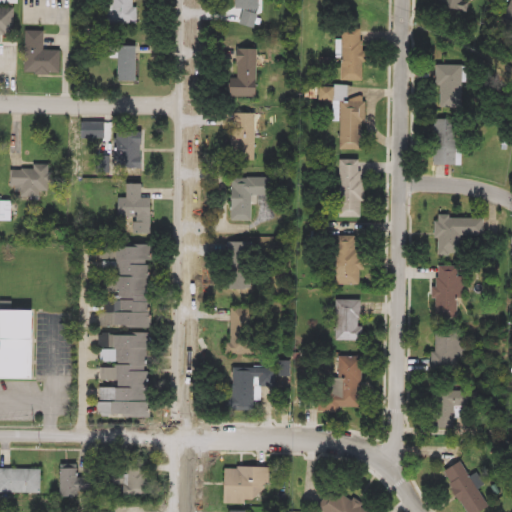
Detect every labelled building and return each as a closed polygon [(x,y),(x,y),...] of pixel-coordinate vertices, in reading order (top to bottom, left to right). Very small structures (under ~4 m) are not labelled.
[(108,25),(108,0),(135,0),(135,25),(108,25)] [(258,0),(258,27),(240,27),(240,9),(234,9),(234,0),(258,0)] [(476,0),(472,18),(433,9),(435,0),(476,0)] [(0,8),(12,8),(12,30),(0,30),(0,8)] [(360,29),(360,81),(340,81),(340,29),(360,29)] [(59,51),(59,75),(22,75),(23,31),(43,32),(43,51),(59,51)] [(135,82),(116,82),(116,47),(135,47),(135,82)] [(257,49),(256,100),(227,99),(229,48),(257,49)] [(435,108),(435,65),(462,65),(462,108),(435,108)] [(317,87),(346,87),(346,102),(363,102),(363,151),(337,151),(338,102),(317,102),(317,87)] [(254,115),(253,161),(231,161),(232,114),(254,115)] [(456,166),(433,165),(434,120),(457,120),(456,166)] [(82,138),(82,124),(104,124),(104,138),(82,138)] [(113,133),(141,133),(141,171),(113,170),(113,133)] [(361,218),(338,218),(338,160),(361,160),(361,218)] [(16,167),(49,168),(49,196),(15,196),(16,167)] [(269,178),(269,196),(250,196),(250,221),(229,221),(229,178),(269,178)] [(130,235),(130,217),(114,217),(115,199),(123,199),(123,185),(140,185),(140,199),(149,199),(149,235),(130,235)] [(1,221),(1,201),(14,201),(14,221),(1,221)] [(436,256),(436,218),(483,218),(482,236),(459,236),(459,256),(436,256)] [(361,285),(331,286),(329,225),(342,224),(343,237),(359,236),(361,285)] [(250,242),(250,290),(226,290),(226,242),(250,242)] [(97,417),(99,328),(98,328),(99,246),(151,247),(150,331),(148,331),(147,418),(97,417)] [(464,299),(456,299),(457,318),(435,318),(434,267),(463,267),(464,299)] [(360,300),(360,341),(333,341),(333,300),(360,300)] [(0,351),(1,302),(16,302),(16,311),(41,311),(40,379),(0,379),(0,351)] [(227,355),(227,308),(253,308),(253,355),(227,355)] [(463,360),(458,360),(459,377),(431,378),(430,336),(463,335),(463,360)] [(360,357),(360,412),(316,412),(316,394),(328,394),(328,357),(360,357)] [(259,388),(259,402),(251,402),(251,413),(228,413),(229,368),(274,369),(274,388),(259,388)] [(454,418),(454,430),(432,430),(432,398),(470,398),(470,418),(454,418)] [(477,511),(463,511),(441,473),(461,461),(486,507),(477,511)] [(81,464),(81,478),(94,478),(94,496),(64,495),(64,464),(81,464)] [(267,468),(267,503),(221,503),(221,468),(267,468)] [(0,493),(0,469),(45,469),(45,493),(0,493)] [(152,495),(131,495),(131,469),(152,469),(152,495)] [(319,511),(316,510),(330,487),(369,511),(319,511)]
